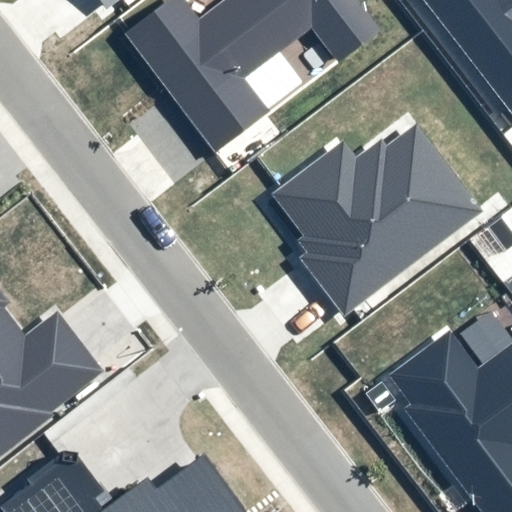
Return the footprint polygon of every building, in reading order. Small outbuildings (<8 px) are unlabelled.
[(95,0),(104,12),(119,0),(95,0)] [(226,0),(198,22),(180,0),(174,0),(125,38),(215,155),(268,114),(242,79),(309,28),(337,63),(379,31),(355,0),(226,0)] [(511,0),(421,0),(511,115),(511,0)] [(339,140),(268,193),(303,239),(297,243),(307,255),(299,260),(342,318),(481,214),(416,127),(384,150),(378,142),(354,160),(339,140)] [(0,459),(54,418),(51,413),(101,375),(57,317),(26,342),(2,312),(11,305),(0,290),(0,459)] [(511,511),(511,344),(476,371),(448,334),(389,378),(411,406),(403,412),(478,511),(511,511)] [(245,511),(202,455),(152,493),(143,481),(111,505),(73,455),(0,509),(0,511),(245,511)]
